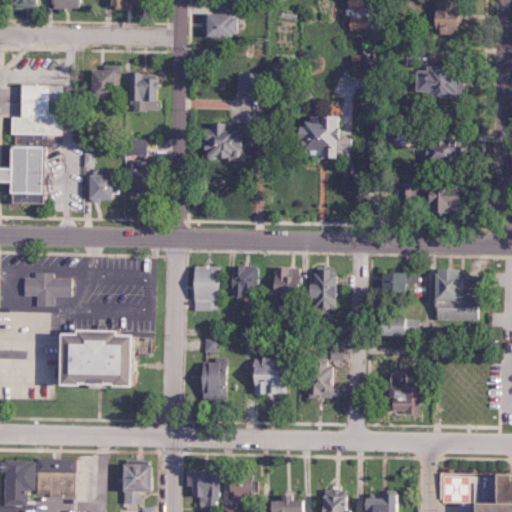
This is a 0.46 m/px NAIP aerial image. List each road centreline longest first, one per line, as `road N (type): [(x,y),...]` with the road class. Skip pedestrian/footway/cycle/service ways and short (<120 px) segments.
road 1 (residential): [(169,511),(179,0)]
road 2 (residential): [(511,240),(0,231)]
road 3 (residential): [(431,438),(0,430)]
road 4 (residential): [(501,240),(501,0)]
road 5 (residential): [(357,435),(360,238)]
road 6 (residential): [(179,29),(0,28)]
